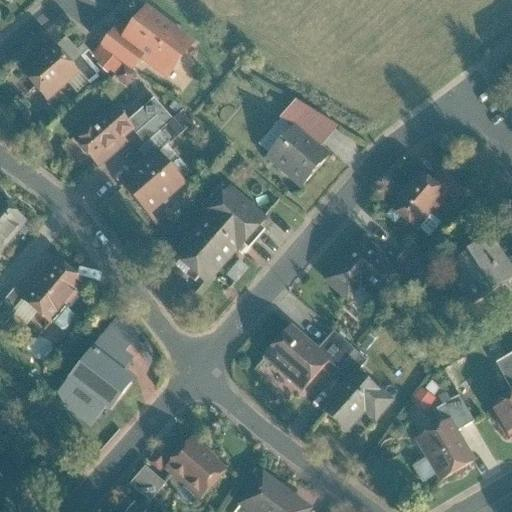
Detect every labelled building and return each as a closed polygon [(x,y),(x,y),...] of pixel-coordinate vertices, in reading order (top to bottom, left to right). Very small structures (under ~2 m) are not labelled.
[(198,45),(149,10),(128,39),(117,31),(104,49),(101,47),(90,61),(117,80),(126,66),(136,74),(145,62),(171,81),(198,45)] [(82,75),(61,51),(29,79),(50,103),(82,75)] [(137,133),(115,109),(77,142),(101,171),(131,145),(127,141),(137,133)] [(332,158),(296,128),(269,161),(305,191),(332,158)] [(188,187),(159,152),(122,183),(157,225),(159,223),(153,216),(188,187)] [(450,197),(420,173),(389,211),(420,236),(450,197)] [(174,256),(210,288),(271,219),(234,187),(174,256)] [(29,224),(0,202),(0,257),(2,259),(29,224)] [(365,238),(326,284),(349,304),(365,286),(383,302),(407,274),(365,238)] [(511,287),(511,267),(495,241),(463,261),(490,302),(511,287)] [(88,285),(56,260),(23,303),(55,328),(88,285)] [(147,345),(116,322),(96,350),(126,372),(147,345)] [(333,361),(291,327),(265,359),(307,393),(333,361)] [(126,372),(96,350),(72,382),(110,410),(116,415),(140,382),(126,372)] [(396,405),(357,370),(321,410),(350,435),(369,414),(380,424),(396,405)] [(110,410),(72,382),(57,402),(95,430),(110,410)] [(426,416),(441,393),(430,386),(415,408),(426,416)] [(511,398),(493,409),(511,442),(511,398)] [(478,464),(454,423),(419,442),(443,484),(478,464)] [(231,469),(193,438),(167,470),(205,501),(231,469)] [(132,484),(153,503),(170,484),(149,466),(132,484)] [(314,511),(315,511),(264,472),(241,503),(252,511),(314,511)]
